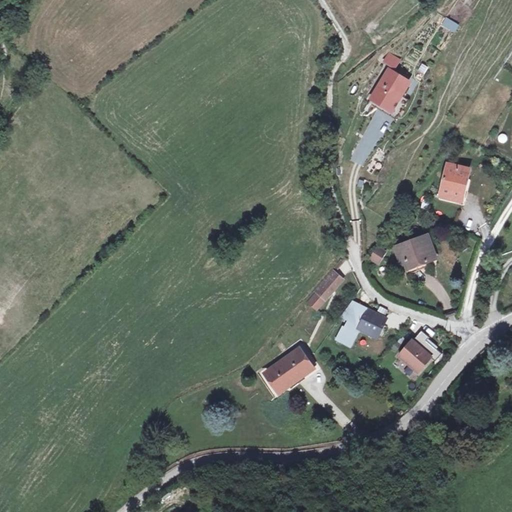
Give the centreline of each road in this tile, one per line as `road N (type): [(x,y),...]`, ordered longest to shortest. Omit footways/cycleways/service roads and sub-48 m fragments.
road 1 (tertiary): [(125,511),(201,460),(347,450),(392,433),(480,341)]
road 2 (track): [(318,0),(346,54),(336,71),(331,156),(340,233),(357,265)]
road 3 (residential): [(357,161),(350,192),(357,265),(391,307),(460,331)]
road 4 (residential): [(511,205),(479,256),(460,331)]
